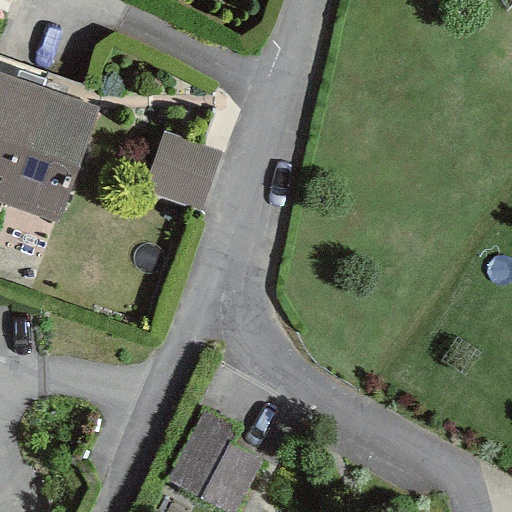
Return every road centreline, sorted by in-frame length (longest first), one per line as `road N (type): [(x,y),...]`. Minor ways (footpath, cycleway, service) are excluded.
road 1 (residential): [(472,511),(468,488),(450,467),(298,381),(261,350),(218,272)]
road 2 (residential): [(218,272),(307,0)]
road 3 (residential): [(116,511),(218,272)]
